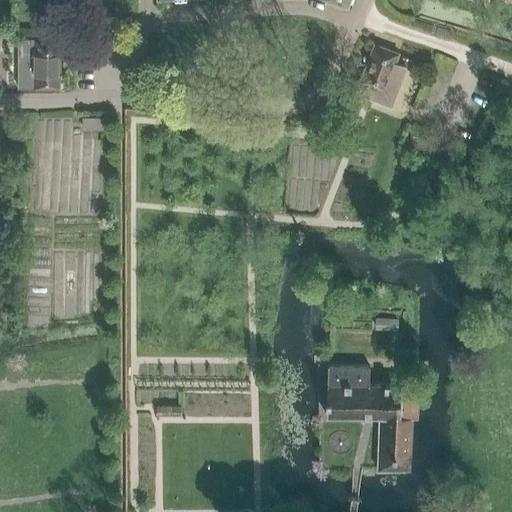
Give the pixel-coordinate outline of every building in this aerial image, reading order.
[(59,87),(59,39),(17,39),(17,87),(59,87)] [(362,77),(361,81),(360,82),(363,83),(385,90),(395,61),(398,52),(373,44),(362,77)] [(385,90),(363,83),(359,93),(391,105),(406,66),(395,61),(385,90)] [(82,117),(82,126),(102,126),(102,118),(82,117)] [(374,329),(397,330),(398,318),(374,317),(374,329)] [(417,417),(417,387),(413,387),(400,386),(400,384),(375,384),(370,384),(370,366),(327,365),(325,415),(369,416),(379,416),(376,469),(409,468),(411,416),(417,417)] [(156,419),(181,419),(181,406),(156,406),(156,419)]
